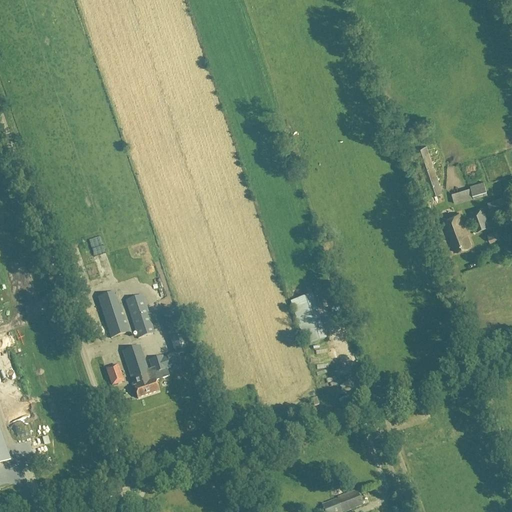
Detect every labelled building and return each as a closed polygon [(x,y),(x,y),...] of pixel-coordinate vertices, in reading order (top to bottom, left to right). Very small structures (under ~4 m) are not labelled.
[(428,146),(413,151),(425,193),(423,193),(424,197),(441,192),(428,146)] [(470,187),(470,189),(452,194),(454,204),(487,195),(483,183),(470,187)] [(511,194),(488,203),(492,216),(511,209),(511,205),(511,194)] [(430,209),(427,199),(419,201),(423,211),(430,209)] [(482,209),(469,213),(475,232),(489,228),(482,209)] [(504,228),(506,228),(511,225),(511,214),(502,218),(505,224),(503,225),(504,228)] [(470,248),(466,237),(459,215),(442,221),(454,253),(470,248)] [(497,232),(486,235),(489,244),(500,240),(497,232)] [(113,296),(116,295),(115,294),(98,299),(111,340),(128,334),(120,309),(118,310),(113,296)] [(142,297),(125,302),(138,340),(154,335),(142,297)] [(293,311),(305,346),(325,339),(313,304),(293,311)] [(177,311),(162,315),(175,353),(189,348),(177,311)] [(139,348),(122,354),(137,399),(158,392),(155,383),(169,378),(166,371),(168,370),(169,373),(195,365),(194,361),(180,366),(176,354),(163,359),(162,357),(148,361),(151,370),(147,371),(139,348)] [(117,366),(106,370),(112,387),(123,383),(117,366)] [(333,374),(319,378),(321,385),(335,381),(333,374)] [(0,464),(8,462),(0,437),(0,464)] [(357,493),(321,506),(323,511),(347,511),(362,507),(357,493)]
